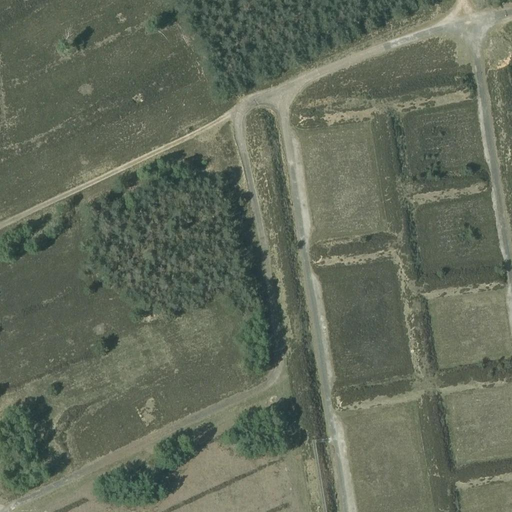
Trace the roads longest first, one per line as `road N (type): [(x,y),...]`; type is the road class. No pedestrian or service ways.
road 1 (track): [(0,508),(277,375),(239,115)]
road 2 (track): [(344,511),(278,101)]
road 3 (track): [(0,227),(278,101)]
road 4 (track): [(511,298),(465,15)]
road 5 (track): [(278,101),(465,15)]
